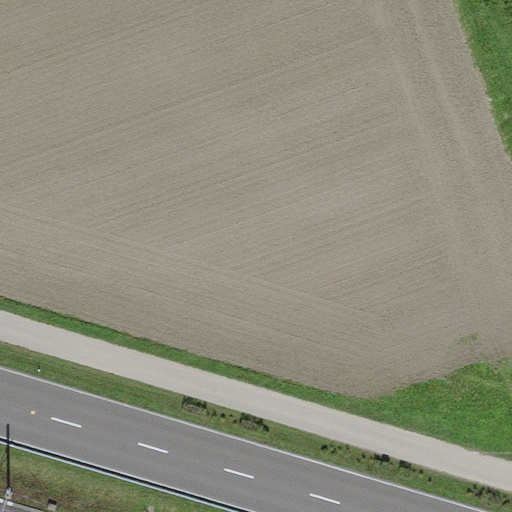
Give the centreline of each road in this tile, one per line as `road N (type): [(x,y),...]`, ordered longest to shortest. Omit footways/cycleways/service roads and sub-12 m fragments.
road 1 (track): [(0,319),(511,471)]
road 2 (primary): [(363,511),(0,404)]
